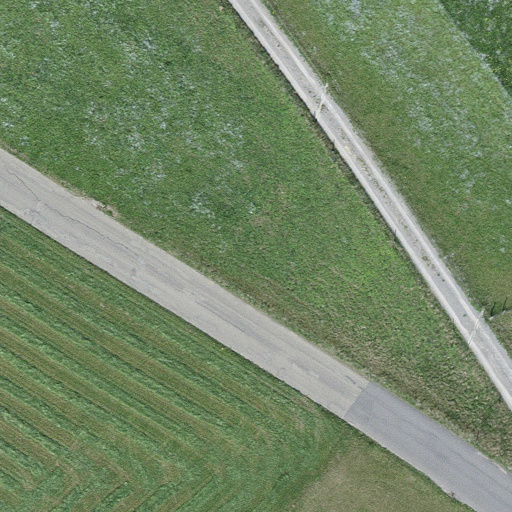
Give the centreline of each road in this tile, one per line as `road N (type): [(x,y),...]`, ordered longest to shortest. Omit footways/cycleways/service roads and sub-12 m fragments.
road 1 (unclassified): [(511,503),(0,177)]
road 2 (track): [(242,0),(315,88),(511,368)]
